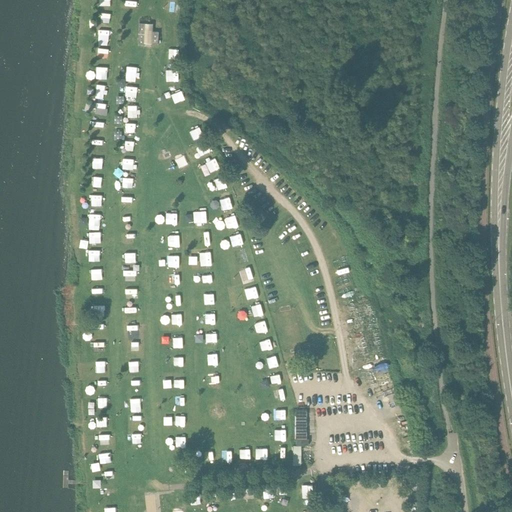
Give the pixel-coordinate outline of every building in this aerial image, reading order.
[(102,12),(101,21),(110,23),(112,13),(102,12)] [(139,22),(139,44),(159,45),(159,30),(154,30),(154,22),(139,22)] [(100,29),(99,40),(110,40),(110,29),(100,29)] [(127,76),(137,77),(138,66),(128,65),(127,76)] [(97,78),(108,78),(109,66),(97,66),(97,78)] [(169,69),(169,81),(179,81),(180,70),(169,69)] [(107,94),(108,85),(98,83),(96,93),(107,94)] [(138,96),(138,86),(127,85),(126,96),(138,96)] [(173,93),(175,102),(185,100),(183,91),(173,93)] [(107,115),(109,104),(97,101),(95,113),(107,115)] [(123,168),(134,170),(136,159),(125,157),(123,168)] [(211,173),(220,169),(216,160),(206,164),(211,173)] [(124,177),(124,187),(136,187),(136,177),(124,177)] [(217,179),(220,190),(228,188),(225,177),(217,179)] [(103,205),(103,195),(93,194),(92,205),(103,205)] [(207,211),(194,211),(195,223),(207,223),(207,211)] [(178,213),(167,212),(167,224),(178,224),(178,213)] [(227,228),(238,227),(237,216),(226,216),(227,228)] [(124,233),(124,244),(135,244),(135,233),(124,233)] [(241,233),(232,236),(234,245),(244,243),(241,233)] [(200,236),(201,245),(211,243),(209,234),(200,236)] [(168,247),(180,246),(179,235),(168,235),(168,247)] [(90,260),(101,260),(101,249),(90,249),(90,260)] [(201,252),(201,266),(212,265),(212,251),(201,252)] [(169,266),(180,266),(180,255),(169,255),(169,266)] [(240,270),(243,281),(254,278),(251,266),(240,270)] [(93,279),(103,278),(103,268),(92,269),(93,279)] [(200,283),(213,281),(212,274),(199,276),(200,283)] [(248,300),(259,297),(257,286),(245,289),(248,300)] [(127,288),(127,298),(138,298),(138,288),(127,288)] [(205,304),(215,304),(215,294),(205,294),(205,304)] [(261,306),(254,308),(257,317),(264,315),(261,306)] [(215,313),(206,313),(206,323),(216,323),(215,313)] [(255,323),(258,333),(268,330),(265,320),(255,323)] [(129,336),(140,335),(139,324),(128,325),(129,336)] [(314,333),(315,340),(330,338),(329,331),(314,333)] [(217,333),(207,333),(207,341),(217,342),(217,333)] [(268,357),(270,368),(279,366),(277,356),(268,357)] [(97,369),(106,370),(106,361),(97,360),(97,369)] [(141,370),(141,360),(130,361),(131,370),(141,370)] [(210,374),(211,387),(221,387),(221,374),(210,374)] [(175,387),(184,387),(185,378),(175,378),(175,387)] [(99,397),(99,406),(108,407),(108,397),(99,397)] [(282,418),(286,418),(286,409),(276,409),(276,413),(282,413),(282,418)] [(185,426),(186,416),(176,415),(176,426),(185,426)] [(276,429),(276,441),(287,441),(286,429),(276,429)] [(100,445),(110,444),(110,434),(100,434),(100,445)] [(257,447),(256,458),(268,458),(269,448),(257,447)] [(241,458),(251,458),(250,448),(240,449),(241,458)] [(111,452),(100,452),(101,462),(112,462),(111,452)]
